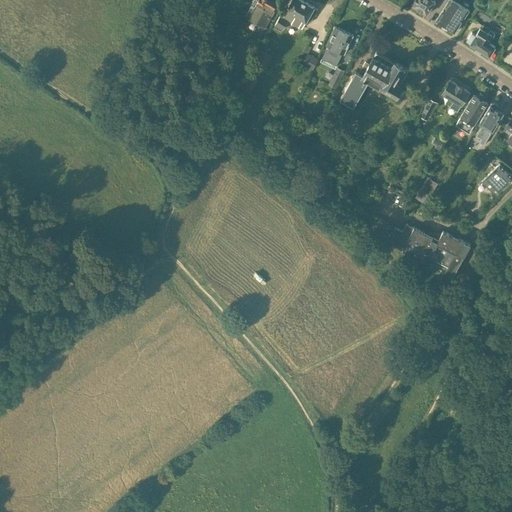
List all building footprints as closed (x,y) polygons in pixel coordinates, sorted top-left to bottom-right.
[(252,5),(246,15),(263,25),(257,37),(264,41),(270,29),(266,27),(278,5),(270,0),(254,0),(252,4),(252,5)] [(311,22),(319,9),(303,0),(292,0),(283,16),(281,15),(276,24),(283,28),(286,23),(295,28),(298,23),(302,26),(305,20),(306,20),(307,19),(311,22)] [(414,0),(411,5),(427,14),(435,0),(414,0)] [(446,25),(459,2),(455,0),(448,0),(436,19),(446,25)] [(455,31),(469,9),(459,2),(446,25),(455,31)] [(472,32),(467,41),(489,56),(495,46),(490,43),(494,36),(489,33),(491,30),(484,25),(482,29),(480,28),(476,35),(472,32)] [(327,48),(322,58),(337,65),(342,55),(336,52),(338,50),(345,53),(353,35),(335,26),(326,44),(334,48),(332,50),(327,48)] [(503,31),(498,40),(504,43),(508,34),(504,32),(503,31)] [(260,49),(252,68),(263,73),(272,55),(260,49)] [(356,70),(340,99),(354,107),(369,79),(380,86),(397,96),(403,85),(404,85),(412,71),(405,67),(406,66),(395,60),(394,61),(377,51),(375,55),(374,55),(369,63),(366,61),(359,72),(356,70)] [(313,69),(319,57),(308,53),(303,64),(313,69)] [(337,66),(328,84),(336,88),(345,70),(337,66)] [(239,91),(239,92),(249,97),(258,79),(249,74),(239,91)] [(451,79),(442,93),(454,100),(450,106),(458,111),(461,105),(470,91),(451,79)] [(484,100),(487,95),(481,91),(478,96),(474,94),(461,116),(456,124),(470,133),(474,124),(488,102),(484,100)] [(423,112),(421,116),(427,119),(434,106),(435,107),(438,102),(430,98),(423,112)] [(484,144),(503,112),(505,109),(499,106),(498,103),(494,101),(492,102),(480,122),(483,124),(476,135),(481,139),(480,142),(484,144)] [(341,105),(335,114),(345,120),(351,112),(341,105)] [(486,151),(480,162),(486,165),(492,155),(486,151)] [(500,190),(511,178),(511,175),(500,163),(485,177),(482,180),(496,195),(500,191),(500,190)] [(428,177),(417,195),(427,201),(438,183),(428,177)] [(389,234),(387,238),(425,263),(423,266),(441,279),(448,284),(464,255),(471,243),(464,240),(464,239),(443,229),(437,242),(431,239),(433,236),(414,226),(406,223),(403,231),(395,227),(391,235),(389,234)]
